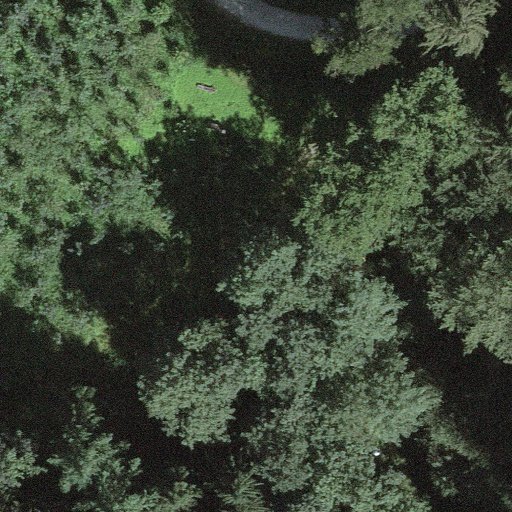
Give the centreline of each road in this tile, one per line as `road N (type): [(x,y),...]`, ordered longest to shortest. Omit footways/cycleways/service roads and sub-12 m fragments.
road 1 (track): [(0,423),(396,82),(440,21)]
road 2 (track): [(467,0),(440,21),(346,38),(276,28),(241,0)]
